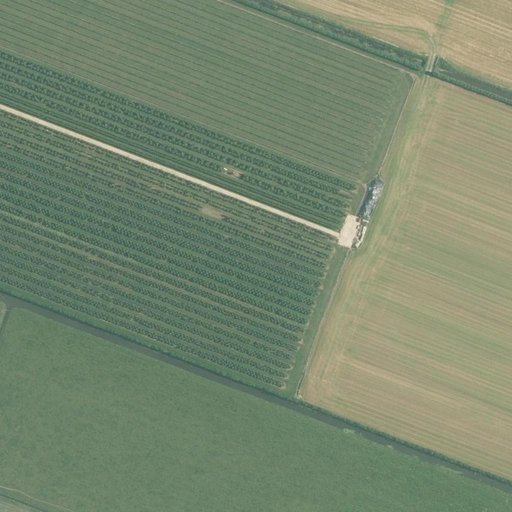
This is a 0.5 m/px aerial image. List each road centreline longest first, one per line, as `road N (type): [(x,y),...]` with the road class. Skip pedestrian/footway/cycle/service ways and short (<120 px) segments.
road 1 (track): [(0,107),(348,239)]
road 2 (track): [(355,217),(288,387)]
